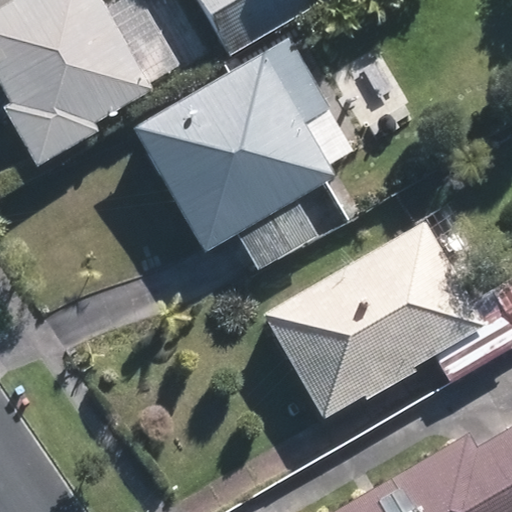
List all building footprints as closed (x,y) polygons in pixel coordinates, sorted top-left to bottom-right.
[(113,0),(18,0),(0,12),(0,113),(37,171),(169,85),(113,0)] [(158,0),(196,54),(272,0),(158,0)] [(277,66),(112,165),(164,252),(205,227),(235,276),(297,239),(264,184),(326,147),(277,66)] [(398,233),(231,327),(280,415),(400,348),(417,379),(511,325),(511,262),(438,304),(398,233)] [(511,511),(511,396),(302,511),(511,511)]
